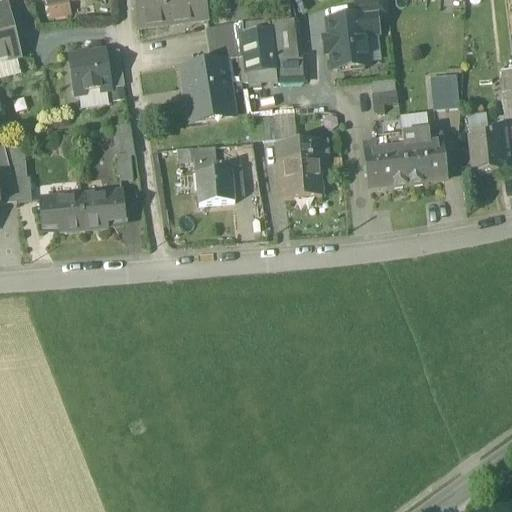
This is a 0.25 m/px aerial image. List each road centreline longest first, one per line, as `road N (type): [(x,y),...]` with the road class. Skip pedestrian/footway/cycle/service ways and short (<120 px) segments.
road 1 (residential): [(511,228),(375,253),(156,273)]
road 2 (residential): [(156,273),(124,0)]
road 3 (residential): [(156,273),(0,285)]
